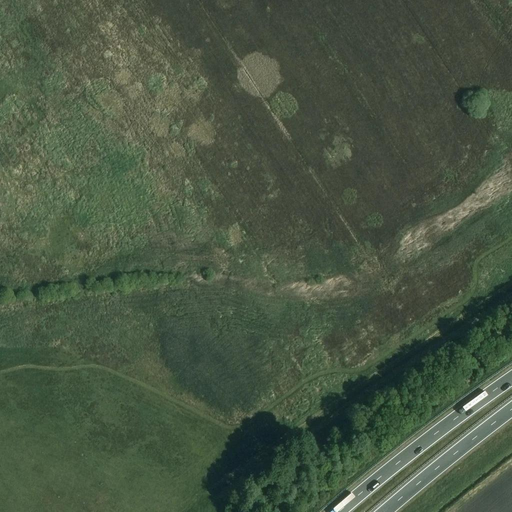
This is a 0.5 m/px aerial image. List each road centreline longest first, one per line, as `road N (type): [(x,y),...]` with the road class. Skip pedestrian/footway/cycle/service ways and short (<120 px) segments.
road 1 (trunk): [(511,378),(339,511)]
road 2 (trunk): [(384,511),(511,408)]
